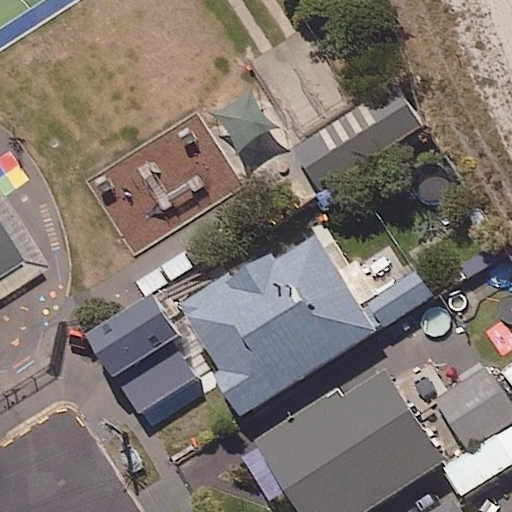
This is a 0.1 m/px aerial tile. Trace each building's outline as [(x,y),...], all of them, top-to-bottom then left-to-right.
[(428,133),(401,91),(300,156),(327,198),(428,133)] [(0,268),(20,256),(0,223),(0,268)] [(382,329),(366,304),(317,223),(178,307),(243,413),(382,329)] [(366,304),(382,329),(436,296),(421,271),(366,304)] [(162,331),(144,304),(95,337),(113,364),(162,331)] [(366,511),(446,463),(384,363),(242,451),(272,499),(289,489),(303,511),(366,511)] [(439,399),(472,451),(511,426),(511,397),(492,366),(439,399)] [(511,426),(472,451),(448,466),(465,493),(511,464),(511,426)] [(481,511),(465,511),(457,498),(435,511),(483,511),(481,511)]
